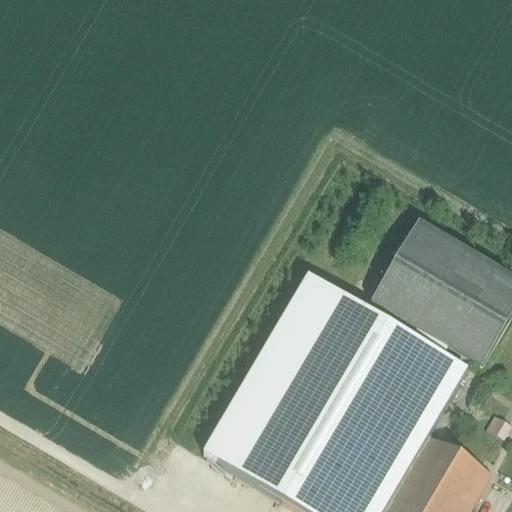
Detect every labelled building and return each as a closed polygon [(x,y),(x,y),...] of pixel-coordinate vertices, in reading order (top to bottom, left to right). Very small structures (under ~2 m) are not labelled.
[(399,265),(371,312),(417,339),(447,357),(481,377),(511,324),(511,288),(418,232),(410,247),(399,241),(389,259),(399,265)] [(307,286),(202,463),(285,511),(386,511),(429,442),(466,380),(442,366),(447,357),(417,339),(411,347),(307,286)] [(504,443),(511,428),(493,417),(484,432),(504,443)] [(159,454),(174,461),(183,441),(168,434),(159,454)] [(470,511),(490,479),(429,442),(386,511),(470,511)]
